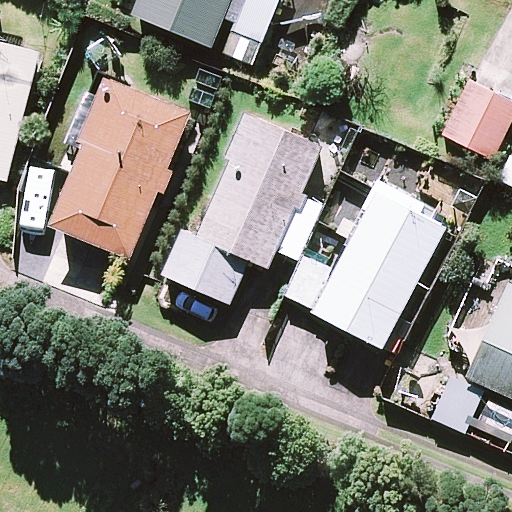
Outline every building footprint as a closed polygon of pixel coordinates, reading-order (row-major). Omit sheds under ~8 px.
[(142,0),(135,20),(257,65),(280,0),(142,0)] [(0,181),(10,184),(42,57),(0,46),(0,25),(3,14),(0,13),(0,181)] [(176,174),(171,172),(193,117),(113,84),(54,229),(135,262),(161,196),(167,198),(176,174)] [(511,125),(511,106),(468,85),(443,137),(494,162),(511,125)] [(323,150),(251,121),(203,240),(188,234),(170,281),(233,306),(250,263),(271,271),(279,253),(302,262),(324,208),(303,200),(323,150)] [(511,160),(510,160),(500,183),(511,188),(511,160)] [(340,276),(319,316),(386,351),(453,223),(386,188),(340,276)] [(319,316),(340,276),(307,258),(286,299),(319,316)] [(511,287),(469,380),(511,400),(511,287)] [(468,435),(484,394),(445,379),(429,419),(468,435)] [(511,412),(486,401),(476,421),(511,438),(511,412)]
